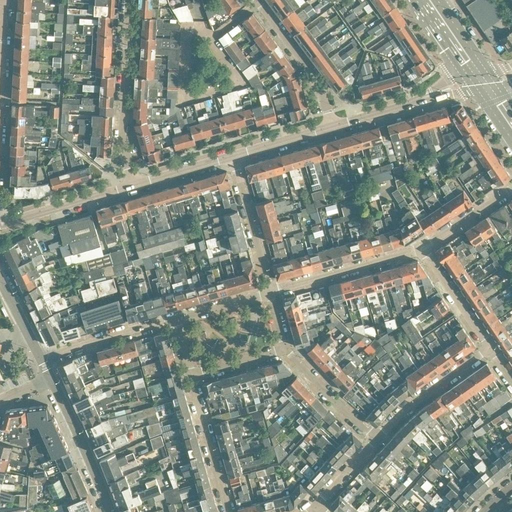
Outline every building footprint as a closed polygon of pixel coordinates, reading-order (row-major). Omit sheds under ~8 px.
[(42,1),(32,1),(18,0),(17,10),(38,12),(43,12),(44,2),(42,1)] [(185,0),(187,4),(189,9),(193,8),(191,2),(193,1),(192,0),(185,0)] [(209,0),(204,4),(208,9),(214,4),(211,0),(209,0)] [(208,9),(206,11),(208,19),(218,12),(221,16),(226,12),(228,15),(230,14),(240,6),(235,0),(219,0),(219,1),(214,4),(208,9)] [(272,0),(270,2),(276,10),(289,0),(272,0)] [(289,0),(276,10),(282,18),(299,5),(296,1),(295,0),(289,0)] [(368,0),(367,1),(368,4),(373,10),(386,0),(368,0)] [(383,14),(395,6),(389,0),(386,0),(373,10),(379,18),(383,14)] [(118,6),(104,5),(88,4),(88,8),(67,8),(67,13),(73,14),(99,15),(113,16),(118,16),(118,6)] [(172,9),(180,21),(186,21),(193,21),(187,4),(172,9)] [(282,18),(288,27),(312,8),(310,4),(298,13),(295,9),(282,18)] [(355,13),(362,8),(360,4),(359,4),(352,9),(353,11),(355,13)] [(387,19),(368,32),(370,36),(375,32),(375,33),(400,15),(395,6),(383,14),(387,19)] [(138,17),(143,17),(157,18),(156,18),(160,19),(160,8),(158,8),(138,7),(138,17)] [(294,35),(307,25),(303,20),(315,11),(312,8),(288,27),(294,35)] [(38,22),(38,12),(17,10),(17,21),(30,21),(38,22)] [(353,11),(345,17),(348,22),(356,16),(357,16),(355,13),(353,11)] [(73,23),(73,14),(67,13),(67,23),(75,24),(75,23),(73,23)] [(259,21),(253,13),(238,24),(242,29),(239,31),(242,35),(242,34),(259,21)] [(79,24),(83,24),(112,26),(113,16),(99,15),(99,18),(79,18),(79,24)] [(400,15),(375,33),(377,36),(391,26),(395,31),(406,23),(400,15)] [(503,16),(483,30),(493,44),(501,39),(508,49),(511,46),(511,30),(511,31),(507,25),(508,24),(503,16)] [(143,17),(142,27),(162,28),(180,29),(180,24),(178,23),(176,23),(162,22),(162,19),(160,19),(156,18),(157,18),(143,17)] [(310,29),(307,25),(294,35),(300,43),(325,24),(329,21),(326,18),(310,29)] [(16,34),(29,34),(37,35),(37,29),(30,28),(30,21),(17,21),(16,34)] [(250,41),(255,38),(266,29),(265,29),(259,21),(242,34),(245,38),(247,36),(250,41)] [(353,29),(356,34),(366,27),(363,22),(353,29)] [(66,33),(73,34),(75,34),(75,24),(67,23),(66,33)] [(391,41),(379,48),(381,51),(382,52),(386,49),(412,31),(406,23),(395,31),(398,36),(391,41)] [(112,36),(112,26),(83,24),(83,34),(93,34),(93,35),(112,36)] [(300,43),(306,51),(319,41),(316,37),(328,27),(325,24),(300,43)] [(180,29),(162,28),(142,27),(142,37),(156,38),(156,34),(170,35),(170,38),(180,39),(181,29),(180,29)] [(257,41),(254,44),(257,49),(272,38),(266,29),(255,38),(257,41)] [(228,31),(219,39),(225,47),(235,40),(228,31)] [(412,31),(386,49),(388,52),(402,42),(406,47),(417,39),(412,31)] [(29,48),(29,34),(16,34),(15,47),(29,48)] [(111,46),(112,36),(93,35),(92,44),(111,46)] [(319,41),(306,51),(312,59),(337,40),(335,36),(322,45),(319,41)] [(142,37),(141,47),(180,49),(180,39),(170,38),(156,38),(142,37)] [(254,51),(250,54),(253,57),(258,53),(261,57),(278,45),(272,38),(257,49),(254,51)] [(409,52),(396,62),(398,65),(423,48),(417,39),(406,47),(409,52)] [(235,40),(225,47),(228,51),(231,55),(241,48),(235,40)] [(337,40),(312,59),(318,67),(331,57),(328,53),(340,43),(337,40)] [(111,55),(111,46),(92,44),(92,54),(111,55)] [(283,53),(278,45),(261,57),(265,62),(260,65),(263,68),(266,66),(283,53)] [(15,59),(28,60),(29,48),(15,47),(15,59)] [(160,54),(168,54),(167,58),(179,59),(180,49),(141,47),(141,57),(155,58),(155,54),(160,54)] [(241,48),(231,55),(237,64),(247,56),(241,48)] [(423,48),(398,65),(400,68),(414,59),(417,64),(424,59),(429,56),(423,48)] [(331,57),(318,67),(324,75),(350,56),(347,52),(340,57),(336,53),(331,57)] [(275,65),(278,70),(289,61),(283,53),(266,66),(268,70),(271,68),(275,65)] [(110,65),(111,55),(92,54),(88,54),(88,59),(65,58),(65,63),(70,63),(81,64),(110,65)] [(247,56),(237,64),(242,71),(253,64),(247,56)] [(352,59),(350,56),(324,75),(330,83),(343,73),(340,69),(352,59)] [(141,57),(140,67),(162,68),(162,64),(160,64),(160,62),(161,61),(162,58),(155,58),(141,57)] [(168,68),(179,69),(179,59),(167,58),(167,68),(168,68)] [(15,59),(14,73),(27,73),(28,60),(15,59)] [(417,64),(401,75),(403,80),(408,76),(410,80),(412,78),(416,83),(422,79),(419,74),(430,67),(424,59),(417,64)] [(289,61),(278,70),(272,75),(277,82),(278,82),(280,80),(295,69),(289,61)] [(384,62),(393,91),(403,88),(399,74),(393,76),(389,61),(384,62)] [(373,97),(383,94),(379,80),(374,82),(368,62),(364,64),(373,97)] [(379,80),(383,94),(393,91),(384,62),(380,64),(385,79),(379,80)] [(110,65),(81,64),(81,70),(96,71),(96,75),(101,75),(110,76),(110,75),(110,65)] [(253,64),(242,71),(248,79),(257,72),(259,72),(253,64)] [(330,83),(336,91),(344,85),(347,87),(350,88),(352,84),(348,82),(349,81),(346,76),(358,67),(355,64),(343,73),(330,83)] [(359,86),(355,85),(354,90),(355,102),(373,97),(364,64),(363,64),(361,69),(365,84),(359,86)] [(140,77),(158,78),(159,78),(159,72),(165,72),(165,68),(162,68),(140,67),(140,77)] [(168,68),(168,78),(178,79),(179,69),(168,68)] [(287,85),(289,91),(302,87),(299,77),(296,78),(293,72),(296,69),(295,69),(280,80),(278,82),(281,86),(286,85),(287,85)] [(257,72),(248,79),(251,84),(261,81),(260,80),(257,72)] [(27,87),(27,73),(14,73),(13,86),(27,87)] [(64,73),(64,81),(73,81),(73,73),(69,73),(64,73)] [(115,75),(110,75),(110,76),(101,75),(96,75),(95,81),(95,85),(114,86),(115,75)] [(135,76),(135,86),(154,87),(154,88),(157,88),(162,88),(162,84),(162,81),(157,81),(158,78),(140,77),(135,76)] [(168,78),(167,88),(177,89),(178,79),(168,78)] [(261,81),(251,84),(252,86),(256,87),(257,87),(262,88),(266,89),(262,82),(261,82),(261,81)] [(114,96),(114,86),(95,85),(83,84),(83,91),(100,92),(100,95),(114,96)] [(13,86),(13,100),(26,100),(26,93),(32,93),(32,87),(27,87),(13,86)] [(154,88),(154,87),(135,86),(134,96),(156,97),(157,88),(154,88)] [(270,108),(268,100),(265,89),(267,90),(266,89),(262,88),(257,87),(261,102),(261,105),(263,110),(267,123),(277,120),(273,107),(270,108)] [(305,96),(302,87),(289,91),(290,96),(286,98),(285,96),(274,100),(275,105),(305,96)] [(167,98),(171,98),(177,99),(177,89),(167,88),(167,98)] [(240,99),(239,95),(238,90),(227,94),(237,127),(247,124),(242,105),(236,106),(235,100),(240,99)] [(225,107),(221,108),(223,116),(221,117),(225,130),(237,127),(227,94),(223,95),(224,101),(223,101),(225,107)] [(113,106),(114,96),(100,95),(100,98),(82,97),(81,99),(81,104),(113,106)] [(156,102),(156,97),(134,96),(133,107),(151,108),(152,101),(156,102)] [(305,96),(275,105),(276,108),(292,104),(294,110),(303,107),(308,106),(305,96)] [(244,104),(242,105),(247,124),(256,121),(252,108),(250,100),(244,102),(244,104)] [(454,110),(450,113),(454,119),(450,122),(452,126),(456,122),(468,114),(460,103),(451,105),(454,110)] [(35,110),(35,105),(12,104),(12,113),(35,115),(51,115),(58,116),(58,106),(49,106),(49,110),(35,110)] [(113,106),(81,104),(79,104),(79,109),(99,110),(99,115),(113,115),(113,106)] [(267,123),(263,110),(261,105),(252,108),(256,121),(257,126),(267,123)] [(133,107),(133,117),(137,117),(136,116),(147,117),(148,118),(162,118),(167,119),(167,118),(175,113),(180,108),(175,106),(174,109),(170,109),(168,109),(168,115),(151,114),(151,108),(133,107)] [(294,110),(278,114),(281,124),(287,122),(285,117),(290,115),(292,121),(306,117),(303,107),(294,110)] [(444,124),(450,122),(446,107),(435,110),(439,123),(439,124),(440,128),(445,127),(444,124)] [(424,113),(430,131),(435,151),(440,148),(438,144),(433,125),(439,124),(439,123),(435,110),(424,113)] [(221,117),(219,117),(217,111),(211,113),(211,111),(207,112),(213,134),(225,130),(221,117)] [(198,117),(200,123),(204,136),(213,134),(207,112),(203,113),(204,115),(198,117)] [(12,113),(11,123),(32,124),(34,125),(35,115),(12,113)] [(167,118),(167,119),(168,122),(177,119),(175,113),(167,118)] [(413,117),(417,130),(421,129),(423,137),(425,137),(426,139),(428,147),(430,153),(435,151),(430,131),(424,113),(413,117)] [(77,124),(80,124),(112,126),(113,115),(99,115),(92,114),(92,119),(77,119),(77,124)] [(476,126),(468,114),(456,122),(463,133),(464,134),(476,126)] [(162,123),(162,118),(148,118),(147,117),(136,116),(137,117),(137,124),(134,125),(137,135),(150,131),(155,130),(153,123),(162,123)] [(194,139),(204,136),(200,123),(197,124),(196,119),(193,120),(192,116),(188,118),(194,139)] [(178,120),(179,126),(186,147),(196,144),(194,139),(188,118),(188,117),(183,118),(178,120)] [(418,132),(417,130),(413,117),(404,119),(413,149),(413,152),(419,150),(414,134),(418,132)] [(404,119),(396,122),(400,138),(403,137),(410,158),(415,157),(413,152),(413,149),(404,119)] [(396,122),(387,124),(392,140),(397,156),(405,154),(400,138),(396,122)] [(11,123),(11,134),(40,135),(40,130),(32,130),(32,124),(11,123)] [(80,124),(79,134),(91,134),(112,136),(112,126),(80,124)] [(385,125),(369,130),(376,157),(382,155),(379,143),(383,141),(384,144),(391,142),(385,125)] [(151,135),(150,131),(137,135),(140,145),(165,137),(169,136),(166,126),(162,128),(163,131),(151,135)] [(175,135),(172,136),(176,150),(186,147),(179,126),(173,127),(175,135)] [(476,126),(464,134),(452,142),(447,146),(450,151),(460,144),(462,147),(469,143),(470,144),(483,136),(476,126)] [(360,132),(364,147),(368,146),(372,158),(376,157),(369,130),(360,132)] [(68,133),(61,132),(61,134),(72,143),(72,142),(73,133),(68,133)] [(360,132),(348,136),(357,167),(361,178),(364,177),(361,166),(363,166),(360,156),(364,155),(362,148),(364,147),(360,132)] [(445,145),(451,141),(449,133),(442,135),(445,145)] [(11,134),(10,143),(24,144),(24,140),(39,141),(40,135),(11,134)] [(84,140),(84,144),(111,146),(112,136),(91,134),(91,140),(84,140)] [(55,147),(57,137),(51,137),(50,136),(48,147),(55,147)] [(352,169),(357,167),(348,136),(337,139),(341,153),(347,152),(352,169)] [(464,159),(470,155),(488,143),(483,136),(470,144),(463,149),(466,152),(461,155),(464,159)] [(165,137),(140,145),(142,154),(163,148),(161,143),(166,141),(165,137)] [(337,155),(341,153),(337,139),(327,142),(336,171),(341,170),(337,155)] [(327,142),(319,144),(323,159),(326,158),(332,176),(337,174),(336,171),(327,142)] [(10,143),(10,154),(36,155),(36,151),(29,151),(24,150),(24,144),(10,143)] [(471,167),(493,152),(488,143),(470,155),(472,159),(468,162),(471,167)] [(110,165),(111,146),(84,144),(84,149),(86,151),(97,151),(97,156),(94,159),(105,168),(110,165)] [(319,144),(310,147),(322,187),(322,189),(331,187),(328,175),(323,176),(319,160),(323,159),(319,144)] [(163,148),(142,154),(144,159),(149,157),(150,162),(163,159),(162,153),(169,151),(169,152),(169,151),(171,156),(175,155),(172,145),(163,148)] [(69,149),(67,151),(73,171),(69,172),(73,185),(82,182),(73,150),(72,147),(71,146),(69,149)] [(83,155),(72,147),(73,150),(82,182),(101,177),(103,171),(92,162),(89,166),(84,167),(81,156),(83,155)] [(312,190),(322,187),(310,147),(300,149),(305,164),(310,163),(316,183),(311,185),(312,190)] [(300,166),(305,164),(300,149),(291,152),(299,179),(303,178),(300,166)] [(281,155),(285,170),(290,169),(296,189),(301,187),(300,183),(299,179),(291,152),(281,155)] [(486,168),(499,160),(493,152),(471,167),(461,173),(459,175),(462,180),(473,172),(484,165),(486,168)] [(10,154),(9,164),(11,164),(23,164),(23,158),(29,159),(36,159),(36,155),(10,154)] [(51,163),(56,162),(54,156),(54,154),(47,163),(48,164),(51,163)] [(54,156),(56,162),(63,188),(73,185),(69,172),(65,173),(60,155),(54,156)] [(272,158),(280,185),(282,191),(287,190),(285,184),(286,184),(282,172),(286,171),(285,170),(281,155),(272,158)] [(435,166),(439,163),(434,155),(430,158),(435,166)] [(283,194),(282,191),(280,185),(272,158),(263,160),(268,176),(271,175),(275,187),(276,187),(278,196),(283,194)] [(437,169),(435,166),(430,158),(426,160),(430,174),(437,169)] [(255,163),(263,191),(268,189),(264,177),(268,176),(263,160),(255,163)] [(481,184),(504,168),(499,160),(486,168),(489,172),(478,180),(481,184)] [(53,170),(48,171),(54,191),(63,188),(56,162),(51,163),(53,170)] [(254,180),(257,192),(263,191),(255,163),(246,165),(250,181),(254,180)] [(379,167),(379,168),(381,173),(390,170),(392,169),(391,168),(390,163),(379,167)] [(439,163),(435,166),(437,169),(441,175),(445,172),(439,163)] [(11,164),(11,174),(30,175),(35,175),(35,171),(30,171),(25,170),(25,164),(23,164),(11,164)] [(36,184),(29,184),(24,184),(24,185),(15,184),(15,185),(15,195),(29,195),(38,195),(52,191),(44,165),(37,165),(36,184)] [(403,177),(402,172),(400,165),(391,168),(392,169),(395,180),(403,177)] [(451,168),(457,176),(459,175),(461,173),(456,165),(451,168)] [(495,181),(498,185),(510,177),(504,168),(481,184),(484,189),(495,181)] [(371,175),(366,177),(369,185),(376,183),(392,178),(390,170),(381,173),(371,175)] [(227,171),(216,174),(223,198),(226,207),(227,210),(227,212),(237,210),(235,202),(231,204),(229,196),(233,195),(231,186),(227,171)] [(30,180),(30,175),(11,174),(10,184),(15,185),(15,184),(24,185),(24,184),(29,184),(36,184),(36,180),(32,180),(30,180)] [(216,174),(207,177),(215,200),(223,198),(216,174)] [(207,177),(197,180),(201,192),(203,192),(206,201),(210,200),(210,202),(215,200),(207,177)] [(406,181),(403,177),(395,180),(397,188),(406,181)] [(450,178),(445,181),(446,183),(464,208),(472,203),(463,190),(460,193),(456,188),(450,178)] [(197,180),(189,182),(196,206),(201,204),(197,193),(201,192),(197,180)] [(470,192),(474,188),(469,180),(464,183),(470,192)] [(189,182),(181,185),(186,201),(189,200),(194,214),(198,212),(196,206),(189,182)] [(443,196),(447,201),(455,214),(464,208),(447,184),(446,183),(441,187),(446,194),(443,196)] [(181,185),(172,187),(180,211),(184,209),(182,203),(186,202),(181,185)] [(426,192),(429,197),(445,221),(453,215),(455,214),(447,201),(446,202),(445,203),(442,205),(434,193),(429,186),(424,189),(426,192)] [(175,212),(180,211),(172,187),(163,190),(167,203),(172,201),(175,212)] [(354,188),(343,192),(344,197),(355,194),(354,188)] [(411,209),(408,203),(397,188),(391,192),(402,208),(405,213),(401,216),(404,220),(415,237),(425,230),(411,209)] [(480,197),(474,188),(470,192),(475,200),(480,197)] [(306,205),(307,207),(309,213),(318,210),(317,207),(327,204),(322,189),(311,193),(314,202),(306,205)] [(378,189),(371,191),(368,192),(370,200),(380,197),(378,189)] [(163,190),(154,193),(162,220),(164,225),(165,229),(170,228),(173,227),(172,222),(168,223),(164,210),(168,209),(166,203),(167,203),(163,190)] [(432,211),(427,214),(436,227),(445,221),(429,197),(426,192),(421,195),(425,200),(432,211)] [(158,221),(162,220),(154,193),(145,195),(149,208),(152,216),(156,215),(158,221)] [(146,209),(149,208),(145,195),(137,197),(147,228),(151,226),(149,220),(146,209)] [(137,197),(123,202),(127,215),(136,212),(139,223),(141,230),(143,238),(149,236),(147,228),(137,197)] [(272,200),(257,204),(259,213),(288,205),(286,200),(286,199),(273,203),(272,200)] [(511,199),(490,215),(503,235),(509,231),(511,228),(511,199)] [(427,233),(436,227),(427,214),(423,208),(420,210),(416,205),(413,200),(408,203),(411,209),(425,230),(427,233)] [(128,217),(127,215),(123,202),(111,205),(116,222),(119,233),(122,242),(128,241),(125,232),(129,231),(125,217),(128,217)] [(291,204),(288,205),(259,213),(262,223),(277,219),(276,214),(293,209),(291,204)] [(336,204),(328,206),(330,215),(338,212),(336,204)] [(111,205),(97,209),(98,213),(100,221),(107,243),(117,240),(117,238),(118,238),(114,227),(108,229),(107,224),(116,222),(111,205)] [(344,215),(351,213),(349,206),(342,208),(344,215)] [(212,222),(214,226),(240,218),(237,210),(227,212),(213,217),(214,221),(212,221),(212,222)] [(69,242),(97,234),(92,215),(58,225),(63,244),(69,242)] [(394,246),(405,243),(400,227),(400,228),(394,229),(391,216),(386,218),(390,231),(394,246)] [(486,217),(476,224),(481,230),(479,231),(484,238),(485,237),(491,233),(495,239),(493,240),(495,242),(501,238),(486,217)] [(242,228),(240,218),(214,226),(216,233),(219,232),(219,234),(229,231),(229,232),(243,228),(242,228)] [(262,223),(264,232),(292,224),(290,220),(278,223),(277,219),(262,223)] [(394,246),(390,231),(385,232),(382,219),(376,221),(384,249),(394,246)] [(404,220),(399,223),(400,227),(405,243),(405,244),(415,237),(404,220)] [(384,249),(376,221),(371,222),(374,235),(371,236),(375,252),(384,249)] [(296,223),(292,224),(264,232),(267,241),(282,237),(281,233),(302,228),(300,222),(296,223)] [(475,225),(465,231),(474,245),(477,249),(479,252),(485,249),(486,248),(484,246),(482,247),(479,242),(484,238),(479,231),(481,230),(476,224),(475,225)] [(375,252),(371,236),(369,236),(368,237),(366,230),(362,232),(360,225),(355,227),(363,255),(372,253),(374,252),(375,252)] [(143,247),(138,248),(140,257),(142,257),(151,254),(162,251),(173,247),(184,244),(186,244),(181,227),(157,234),(149,236),(143,238),(146,246),(143,247)] [(334,246),(331,247),(335,263),(344,261),(336,232),(335,227),(329,229),(331,233),(334,246)] [(363,255),(355,227),(350,228),(354,241),(349,242),(354,258),(363,255)] [(209,248),(212,247),(219,245),(245,238),(243,228),(229,232),(231,237),(212,242),(210,238),(206,240),(209,248)] [(354,258),(349,242),(345,243),(341,230),(336,232),(344,261),(354,258)] [(324,266),(316,238),(316,237),(315,233),(309,235),(310,239),(312,246),(307,247),(309,254),(313,269),(324,266)] [(97,234),(69,242),(72,253),(100,244),(97,234)] [(10,267),(26,260),(40,253),(42,252),(36,239),(31,241),(28,236),(24,239),(2,249),(10,267)] [(296,274),(304,272),(296,244),(294,236),(290,237),(292,246),(291,246),(294,259),(291,259),(296,274)] [(324,249),(321,236),(316,237),(316,238),(324,266),(335,263),(331,247),(329,248),(328,248),(324,249)] [(248,247),(245,238),(219,245),(220,249),(226,248),(227,253),(248,247)] [(203,239),(194,241),(196,248),(196,251),(206,248),(203,239)] [(443,262),(455,254),(461,250),(467,246),(463,240),(461,241),(462,243),(456,247),(455,245),(452,247),(449,242),(435,251),(443,262)] [(186,244),(184,244),(186,251),(196,248),(194,241),(186,244)] [(296,274),(291,259),(288,260),(283,241),(279,242),(281,247),(278,248),(286,277),(296,274)] [(281,247),(279,242),(272,244),(274,250),(274,251),(275,256),(271,257),(278,279),(286,277),(278,248),(281,247)] [(313,269),(309,254),(305,256),(301,243),(296,244),(304,272),(313,269)] [(72,253),(64,256),(67,265),(86,259),(103,254),(100,244),(72,253)] [(184,244),(173,247),(175,254),(186,251),(184,244)] [(474,245),(469,249),(472,253),(477,249),(474,245)] [(173,247),(162,251),(164,257),(175,254),(173,247)] [(112,265),(122,262),(128,261),(125,251),(124,251),(124,249),(109,253),(108,253),(111,263),(112,265)] [(239,254),(241,261),(242,260),(249,287),(258,285),(248,249),(239,251),(240,254),(239,254)] [(461,250),(455,254),(443,262),(448,270),(466,257),(461,250)] [(493,261),(495,259),(497,258),(495,254),(493,251),(489,254),(493,261)] [(40,253),(26,260),(10,267),(15,276),(34,267),(44,262),(40,253)] [(111,263),(108,253),(103,255),(103,254),(86,259),(89,270),(111,263)] [(153,260),(151,254),(142,257),(143,263),(153,260)] [(239,274),(235,275),(239,290),(249,287),(242,260),(241,261),(239,254),(234,256),(236,262),(239,274)] [(448,270),(453,277),(465,269),(462,266),(474,258),(471,254),(466,257),(448,270)] [(134,266),(143,263),(142,257),(140,257),(132,259),(134,265),(134,266)] [(132,259),(128,261),(122,262),(124,268),(134,265),(132,259)] [(501,267),(495,259),(493,261),(491,262),(497,270),(501,267)] [(424,288),(427,299),(438,291),(417,260),(411,262),(416,279),(418,285),(422,283),(424,288)] [(122,262),(112,265),(114,274),(115,276),(126,273),(124,268),(122,262)] [(419,292),(418,285),(416,279),(411,262),(400,265),(405,282),(406,281),(411,280),(415,293),(419,292)] [(34,267),(15,276),(19,284),(37,275),(42,273),(46,271),(42,263),(34,267)] [(93,280),(114,274),(112,265),(111,263),(89,270),(84,271),(87,282),(89,282),(93,280)] [(228,293),(239,290),(235,275),(232,263),(225,265),(229,277),(224,279),(228,293)] [(183,265),(178,267),(180,272),(189,304),(200,301),(196,287),(190,289),(183,265)] [(404,296),(401,283),(405,282),(400,265),(391,268),(399,297),(400,302),(405,300),(404,296)] [(467,273),(465,269),(453,277),(458,285),(482,269),(479,265),(467,273)] [(218,267),(212,269),(219,296),(228,293),(224,279),(221,280),(218,267)] [(403,311),(402,309),(400,302),(399,297),(391,268),(381,271),(386,287),(390,286),(394,299),(398,312),(403,311)] [(206,282),(207,284),(211,298),(219,296),(212,269),(206,270),(207,272),(202,273),(204,279),(206,282)] [(458,285),(464,294),(476,286),(475,285),(473,281),(485,273),(482,269),(458,285)] [(502,269),(498,272),(503,280),(507,277),(502,269)] [(37,275),(19,284),(23,293),(38,285),(41,284),(46,282),(51,281),(49,270),(46,271),(42,273),(37,275)] [(163,271),(157,273),(158,277),(167,310),(179,307),(174,292),(173,292),(171,288),(169,282),(166,282),(163,271)] [(381,271),(372,273),(380,303),(380,304),(386,303),(382,288),(386,287),(381,271)] [(176,283),(172,284),(175,292),(174,292),(179,307),(189,304),(180,272),(173,274),(176,283)] [(193,274),(196,287),(200,301),(211,298),(207,284),(201,285),(198,273),(193,274)] [(383,314),(380,303),(372,273),(360,277),(365,293),(366,293),(370,292),(377,315),(383,314)] [(106,280),(94,283),(98,297),(117,291),(113,277),(106,280)] [(158,277),(152,279),(157,297),(153,298),(158,313),(167,310),(158,277)] [(360,277),(351,279),(359,309),(361,317),(362,319),(367,317),(363,301),(367,300),(365,293),(360,277)] [(359,309),(351,279),(341,282),(346,299),(350,298),(354,310),(359,309)] [(90,286),(81,289),(83,296),(85,302),(98,298),(98,297),(94,283),(93,280),(89,282),(90,286)] [(38,285),(23,293),(27,302),(43,294),(49,292),(50,291),(49,286),(52,285),(51,281),(46,282),(41,284),(38,285)] [(148,316),(158,313),(153,298),(150,299),(146,284),(145,281),(139,282),(148,316)] [(138,302),(134,303),(138,319),(148,316),(139,282),(133,284),(134,288),(138,302)] [(348,305),(346,299),(341,282),(329,286),(335,309),(341,308),(340,307),(348,305)] [(464,294),(470,302),(493,286),(491,282),(484,287),(481,283),(476,287),(476,286),(464,294)] [(119,286),(120,292),(129,321),(138,319),(134,303),(130,304),(126,290),(125,284),(119,286)] [(470,302),(475,310),(487,301),(485,298),(496,290),(493,286),(470,302)] [(325,287),(318,289),(321,297),(327,296),(325,287)] [(285,298),(283,299),(286,308),(312,301),(309,291),(285,298)] [(438,291),(427,299),(431,305),(442,297),(438,291)] [(43,294),(27,302),(31,311),(47,303),(48,304),(62,297),(60,292),(51,296),(49,292),(43,294)] [(487,301),(475,310),(480,318),(504,301),(501,297),(497,300),(495,296),(487,301)] [(47,303),(31,311),(35,320),(51,313),(68,307),(63,297),(62,297),(48,304),(47,303)] [(436,317),(449,308),(442,297),(431,305),(424,309),(416,314),(420,320),(433,312),(436,317)] [(87,331),(87,333),(117,324),(117,322),(123,320),(124,321),(126,321),(118,298),(92,306),(83,309),(77,311),(69,314),(68,309),(54,314),(37,322),(47,344),(47,345),(48,345),(64,337),(65,339),(81,335),(80,333),(87,331)] [(312,301),(286,308),(288,316),(302,313),(307,311),(306,307),(322,303),(320,298),(312,301)] [(480,318),(486,326),(498,318),(497,317),(495,314),(507,306),(504,301),(480,318)] [(261,304),(249,308),(251,312),(262,309),(261,304)] [(416,315),(416,314),(424,309),(423,305),(414,308),(416,315)] [(402,309),(403,311),(405,320),(412,316),(413,312),(412,307),(402,309)] [(302,313),(288,316),(291,325),(317,318),(326,316),(324,311),(309,315),(307,311),(302,313)] [(329,315),(331,323),(339,321),(333,314),(332,314),(329,315)] [(499,319),(498,318),(486,326),(492,335),(511,321),(511,314),(501,322),(499,319)] [(317,318),(291,325),(293,334),(312,329),(311,325),(318,323),(317,318)] [(388,333),(391,331),(397,327),(396,325),(394,318),(384,321),(387,330),(388,333)] [(413,342),(422,337),(410,319),(401,325),(413,342)] [(331,323),(326,325),(330,330),(335,325),(340,322),(339,321),(331,323)] [(352,321),(345,323),(350,328),(355,330),(354,327),(352,321)] [(511,321),(492,335),(497,342),(511,332),(511,321)] [(342,332),(343,331),(346,328),(340,322),(335,325),(342,332)] [(442,326),(462,356),(469,351),(460,338),(457,340),(446,323),(442,326)] [(453,328),(460,338),(469,351),(475,346),(467,333),(466,333),(459,323),(453,328)] [(364,324),(354,327),(355,330),(365,334),(366,332),(364,324)] [(455,360),(462,356),(442,326),(437,329),(449,345),(446,347),(455,360)] [(302,345),(307,351),(315,343),(314,342),(312,336),(317,335),(316,328),(312,329),(293,334),(297,347),(302,345)] [(349,338),(351,336),(352,335),(346,328),(343,331),(349,338)] [(142,343),(140,339),(135,340),(137,350),(170,341),(167,331),(154,335),(155,340),(142,343)] [(449,365),(455,360),(446,347),(444,349),(432,332),(428,335),(449,365)] [(511,332),(497,342),(502,350),(511,343),(511,332)] [(357,343),(360,340),(364,337),(354,333),(352,335),(351,336),(357,343)] [(392,333),(388,335),(392,340),(394,343),(398,340),(392,333)] [(387,334),(378,340),(382,344),(383,346),(392,340),(388,335),(387,334)] [(428,335),(424,338),(429,344),(428,344),(435,355),(433,357),(442,370),(449,365),(428,335)] [(315,343),(307,351),(314,359),(334,340),(331,336),(326,340),(323,337),(315,343)] [(369,339),(364,337),(360,340),(367,347),(370,344),(372,342),(371,341),(369,339)] [(372,342),(370,344),(375,350),(380,346),(382,344),(378,340),(374,338),(371,341),(372,342)] [(135,340),(121,344),(124,357),(136,354),(138,353),(137,350),(135,340)] [(337,343),(334,340),(314,359),(320,365),(334,351),(336,349),(333,346),(337,343)] [(170,341),(137,350),(138,353),(140,360),(148,358),(146,353),(158,349),(159,355),(173,351),(170,341)] [(418,342),(415,344),(419,351),(435,374),(442,370),(433,357),(430,359),(423,348),(418,342)] [(511,343),(502,350),(508,359),(511,356),(511,343)] [(109,348),(112,361),(124,357),(121,344),(109,348)] [(337,354),(334,351),(320,365),(326,371),(346,352),(351,348),(347,345),(337,354)] [(386,353),(380,346),(375,350),(373,352),(379,358),(386,353)] [(99,356),(101,364),(112,361),(109,348),(98,351),(99,356)] [(346,352),(326,371),(332,378),(342,368),(356,356),(350,349),(346,352)] [(90,353),(92,359),(99,356),(98,351),(90,353)] [(143,371),(152,368),(175,361),(173,351),(159,355),(161,360),(151,363),(142,366),(141,366),(143,371)] [(428,379),(435,374),(419,351),(415,354),(422,364),(419,366),(428,379)] [(388,353),(388,352),(380,358),(381,360),(383,362),(391,356),(388,353)] [(332,378),(338,384),(358,365),(363,360),(358,354),(356,356),(342,368),(332,378)] [(85,362),(82,355),(81,356),(73,359),(57,366),(61,374),(85,362)] [(422,384),(406,360),(402,355),(398,358),(405,367),(401,370),(407,378),(415,389),(422,384)] [(95,367),(102,365),(101,364),(99,356),(92,359),(95,367)] [(410,357),(406,360),(422,384),(428,379),(419,366),(417,368),(410,357)] [(381,360),(375,365),(378,369),(384,364),(383,362),(381,360)] [(165,375),(178,372),(175,361),(152,368),(143,371),(144,376),(154,373),(164,370),(165,375)] [(282,361),(272,364),(276,377),(282,376),(289,374),(292,371),(282,361)] [(88,370),(85,362),(61,374),(64,382),(80,374),(80,373),(88,370)] [(487,363),(479,368),(497,394),(503,404),(511,398),(505,389),(501,391),(492,379),(496,376),(487,363)] [(276,377),(272,364),(264,366),(269,386),(278,384),(277,383),(284,381),(282,376),(276,377)] [(103,370),(102,365),(95,367),(94,367),(88,370),(80,373),(80,374),(64,382),(69,392),(85,384),(83,379),(103,370)] [(361,369),(358,365),(338,384),(345,391),(359,376),(356,374),(361,369)] [(264,366),(254,369),(258,382),(260,388),(264,387),(266,394),(271,393),(269,386),(264,366)] [(393,367),(389,370),(393,375),(408,394),(415,389),(407,378),(404,381),(397,372),(393,367)] [(371,368),(365,374),(368,378),(374,372),(371,368)] [(471,374),(481,387),(484,385),(493,397),(490,400),(496,409),(503,404),(497,394),(479,368),(471,374)] [(254,369),(246,371),(254,398),(256,404),(260,403),(254,383),(258,382),(254,369)] [(246,371),(237,374),(243,393),(247,392),(249,399),(254,398),(246,371)] [(151,390),(158,388),(181,382),(178,372),(165,375),(167,380),(157,383),(147,386),(148,391),(151,390)] [(237,374),(229,376),(236,403),(241,401),(239,394),(243,393),(237,374)] [(489,414),(496,409),(490,400),(486,402),(478,390),(481,387),(471,374),(464,379),(485,408),(489,414)] [(368,379),(363,375),(358,380),(363,384),(368,379)] [(392,382),(388,385),(392,390),(401,400),(408,394),(393,375),(389,378),(392,382)] [(229,376),(220,379),(225,398),(230,397),(232,404),(236,403),(229,376)] [(283,402),(288,397),(303,383),(297,376),(282,390),(285,394),(280,398),(283,402)] [(69,392),(73,401),(89,393),(88,390),(95,386),(95,385),(104,381),(103,379),(102,377),(85,385),(85,384),(69,392)] [(135,389),(136,389),(145,386),(143,377),(136,379),(133,380),(135,389)] [(225,398),(220,379),(211,381),(219,408),(223,406),(221,399),(225,398)] [(464,379),(456,384),(466,398),(470,396),(481,411),(485,408),(464,379)] [(377,380),(373,384),(377,388),(394,406),(401,400),(392,390),(388,385),(387,384),(384,387),(377,380)] [(211,381),(203,384),(206,397),(208,403),(212,402),(215,409),(219,408),(211,381)] [(170,391),(171,396),(184,392),(181,382),(158,388),(151,390),(152,396),(160,393),(170,391)] [(356,382),(350,389),(354,393),(360,385),(356,382)] [(281,417),(284,414),(309,390),(303,383),(288,397),(291,400),(286,405),(278,413),(281,417)] [(456,384),(449,390),(467,415),(471,412),(463,400),(466,398),(456,384)] [(147,396),(145,386),(136,389),(138,398),(147,396)] [(100,388),(89,393),(73,401),(77,410),(108,396),(113,395),(110,389),(105,391),(102,392),(100,388)] [(377,388),(373,392),(381,400),(378,403),(388,413),(394,406),(377,388)] [(350,389),(343,396),(347,401),(354,393),(350,389)] [(357,389),(354,393),(360,399),(382,419),(388,413),(378,403),(373,398),(370,401),(366,397),(357,389)] [(301,410),(315,396),(309,390),(284,414),(288,417),(298,408),(301,410)] [(449,390),(441,395),(451,409),(453,412),(455,415),(459,413),(462,418),(467,415),(449,390)] [(185,394),(184,392),(171,396),(172,397),(173,401),(163,404),(155,406),(155,407),(156,411),(187,402),(185,394)] [(77,410),(81,418),(97,411),(107,407),(106,403),(114,400),(120,398),(119,393),(113,395),(108,396),(77,410)] [(453,412),(451,409),(441,395),(433,401),(448,421),(453,428),(457,425),(449,415),(453,412)] [(300,423),(302,421),(321,403),(315,396),(301,410),(300,411),(303,415),(299,418),(297,420),(300,423)] [(264,400),(264,402),(266,407),(266,406),(273,399),(273,398),(264,400)] [(369,414),(366,417),(375,426),(382,419),(360,399),(356,402),(369,414)] [(453,428),(448,421),(433,401),(426,406),(434,417),(437,415),(449,431),(453,428)] [(176,411),(177,416),(190,413),(187,402),(156,411),(157,413),(157,416),(165,414),(176,411)] [(300,423),(295,427),(304,436),(318,420),(328,410),(321,403),(302,421),(300,423)] [(54,457),(69,450),(63,436),(54,416),(53,416),(48,405),(28,407),(29,424),(38,423),(53,456),(54,456),(54,457)] [(426,406),(419,412),(439,436),(442,433),(435,425),(438,422),(434,417),(426,406)] [(29,424),(28,407),(8,410),(6,412),(0,432),(0,439),(10,438),(27,437),(30,436),(29,424)] [(86,428),(90,437),(106,429),(124,424),(148,416),(157,413),(156,411),(155,407),(130,413),(101,420),(86,428)] [(99,415),(97,411),(81,418),(86,428),(101,420),(130,413),(129,409),(114,412),(99,415)] [(507,410),(499,415),(502,419),(503,420),(506,418),(510,415),(507,410)] [(257,420),(263,418),(261,411),(255,412),(257,420)] [(327,422),(334,415),(329,411),(323,418),(327,422)] [(439,436),(419,412),(411,417),(421,428),(423,425),(436,441),(440,438),(439,436)] [(148,416),(150,424),(159,421),(157,416),(157,413),(148,416)] [(162,432),(170,430),(193,423),(190,413),(177,416),(179,422),(161,427),(162,432)] [(221,413),(212,416),(213,422),(222,420),(221,415),(221,413)] [(499,415),(491,420),(494,424),(502,419),(499,415)] [(411,417),(405,424),(423,441),(427,438),(418,430),(421,428),(411,417)] [(483,422),(482,420),(480,417),(473,424),(475,427),(483,422)] [(227,420),(214,424),(217,433),(243,426),(242,421),(229,424),(227,420)] [(162,432),(161,427),(159,421),(150,424),(146,425),(148,431),(150,437),(162,432)] [(334,421),(331,424),(337,431),(356,448),(362,441),(343,424),(340,427),(334,421)] [(183,437),(196,433),(193,423),(170,430),(162,432),(164,437),(171,435),(182,432),(183,437)] [(94,446),(110,439),(116,436),(126,432),(127,432),(124,424),(106,429),(90,437),(94,446)] [(269,427),(272,438),(279,431),(272,424),(269,427)] [(405,424),(399,430),(409,440),(411,437),(427,452),(430,449),(423,441),(405,424)] [(330,425),(327,429),(334,434),(342,442),(339,445),(349,454),(356,448),(337,431),(330,425)] [(243,426),(217,433),(219,441),(241,435),(240,431),(245,430),(243,426)] [(483,426),(474,432),(475,434),(478,437),(487,432),(483,426)] [(468,433),(465,429),(464,428),(459,432),(463,437),(464,436),(468,433)] [(272,438),(274,445),(275,447),(278,444),(279,443),(276,439),(282,432),(280,430),(279,431),(272,438)] [(399,430),(393,437),(415,458),(418,454),(406,443),(409,440),(399,430)] [(468,433),(464,436),(467,441),(475,434),(474,432),(473,432),(472,430),(468,433)] [(314,434),(311,431),(305,438),(308,441),(314,434)] [(110,439),(94,446),(98,455),(128,441),(124,433),(116,436),(118,439),(111,442),(110,439)] [(170,441),(165,442),(168,452),(199,444),(196,433),(183,437),(185,442),(172,446),(170,441)] [(160,447),(164,445),(161,435),(150,439),(154,450),(160,447)] [(241,435),(219,441),(221,450),(248,442),(247,438),(242,440),(241,435)] [(265,447),(267,447),(271,446),(268,436),(263,438),(265,447)] [(349,454),(339,445),(336,448),(328,441),(322,436),(319,439),(325,444),(343,461),(349,454)] [(467,441),(464,436),(463,437),(456,443),(461,448),(468,443),(467,441)] [(27,437),(10,438),(10,443),(16,443),(17,445),(21,444),(21,446),(28,445),(27,437)] [(415,458),(393,437),(386,444),(396,453),(400,456),(403,453),(414,462),(416,459),(415,458)] [(343,461),(325,444),(319,439),(316,443),(321,448),(330,456),(327,458),(337,468),(343,461)] [(511,466),(511,450),(510,448),(505,441),(501,444),(499,441),(494,444),(511,466)] [(0,442),(0,455),(16,460),(18,454),(12,452),(14,446),(0,442)] [(249,447),(248,442),(221,450),(224,459),(237,455),(244,453),(243,449),(249,447)] [(32,456),(30,456),(31,461),(37,464),(42,462),(39,457),(44,455),(39,444),(33,446),(34,448),(30,450),(32,456)] [(202,454),(199,444),(168,452),(169,455),(171,461),(172,463),(175,462),(173,456),(187,452),(189,458),(202,454)] [(275,447),(277,453),(279,462),(288,453),(278,444),(275,447)] [(386,444),(380,450),(399,467),(402,464),(394,456),(396,453),(386,444)] [(498,457),(495,460),(505,472),(511,466),(494,444),(490,448),(498,457)] [(277,453),(275,447),(274,445),(271,446),(267,447),(269,456),(277,453)] [(303,449),(299,445),(293,451),(297,455),(303,449)] [(438,446),(432,451),(437,456),(442,451),(438,446)] [(42,462),(37,464),(38,467),(38,469),(45,468),(48,475),(62,469),(75,463),(69,450),(54,457),(46,460),(42,462)] [(312,450),(308,454),(309,455),(313,458),(331,474),(337,468),(327,458),(324,461),(312,450)] [(380,450),(374,457),(388,469),(391,466),(395,470),(398,472),(401,469),(399,467),(380,450)] [(297,455),(293,451),(286,459),(290,462),(291,462),(297,455)] [(447,452),(446,451),(437,458),(442,463),(450,456),(447,452)] [(498,478),(480,457),(475,451),(472,453),(477,459),(473,463),(472,463),(480,472),(480,473),(490,485),(498,478)] [(115,454),(100,459),(104,471),(136,458),(133,452),(117,458),(115,454)] [(484,453),(480,457),(498,478),(505,472),(495,460),(492,462),(484,453)] [(174,472),(182,470),(205,464),(202,454),(189,458),(190,463),(180,466),(181,468),(174,470),(174,472)] [(0,468),(7,470),(8,465),(9,464),(17,467),(18,465),(20,466),(26,466),(27,463),(21,461),(16,460),(0,455),(0,468)] [(164,464),(171,461),(169,455),(167,456),(163,458),(159,460),(162,470),(166,468),(164,464)] [(224,459),(226,468),(253,460),(252,456),(239,460),(237,455),(224,459)] [(331,474),(313,458),(309,455),(306,459),(312,465),(313,465),(311,468),(325,481),(331,474)] [(368,463),(387,480),(389,483),(392,480),(389,477),(393,473),(388,469),(374,457),(368,463)] [(108,481),(123,475),(122,471),(138,464),(136,458),(104,471),(108,481)] [(262,458),(253,460),(226,468),(229,477),(242,473),(241,469),(254,465),(263,463),(262,458)] [(437,458),(432,464),(438,470),(443,464),(442,463),(437,458)] [(285,468),(290,462),(286,459),(281,464),(285,468)] [(71,490),(85,484),(78,469),(77,469),(75,464),(75,463),(62,469),(64,475),(69,486),(64,488),(59,478),(49,483),(55,497),(59,494),(60,496),(66,494),(71,490)] [(387,480),(368,463),(362,470),(377,484),(380,480),(383,484),(387,480)] [(460,467),(482,491),(490,485),(480,473),(479,474),(476,476),(464,463),(460,467)] [(208,475),(205,464),(182,470),(174,472),(175,473),(176,477),(176,478),(194,473),(195,478),(208,475)] [(304,467),(301,471),(319,488),(325,481),(311,468),(307,464),(304,467)] [(274,466),(265,468),(267,474),(275,472),(274,466)] [(482,491),(460,467),(460,466),(455,470),(461,477),(458,480),(465,486),(476,497),(482,491)] [(28,470),(27,474),(29,475),(42,478),(48,475),(45,468),(38,469),(34,469),(28,470)] [(267,475),(267,474),(265,468),(256,471),(258,477),(258,478),(267,475)] [(413,468),(407,475),(409,476),(412,480),(419,473),(413,468)] [(427,477),(434,471),(430,468),(424,474),(427,477)] [(108,481),(112,491),(129,484),(136,481),(135,478),(141,476),(138,469),(123,475),(108,481)] [(312,494),(319,488),(301,471),(299,469),(296,473),(297,474),(301,478),(298,481),(300,483),(308,490),(310,492),(312,494)] [(0,481),(3,482),(14,483),(15,478),(11,477),(11,474),(0,470),(0,481)] [(355,478),(362,484),(363,482),(367,478),(360,472),(355,477),(355,478)] [(29,484),(28,493),(28,495),(28,502),(27,505),(33,503),(36,503),(37,485),(41,484),(42,478),(30,475),(29,475),(29,484)] [(180,493),(188,491),(210,485),(208,475),(195,478),(196,483),(186,486),(179,488),(180,493)] [(239,476),(230,478),(232,486),(241,484),(239,476)] [(412,480),(409,476),(403,483),(407,486),(412,480)] [(423,476),(417,482),(417,483),(421,486),(427,479),(423,476)] [(367,478),(363,482),(367,485),(370,488),(374,484),(367,478)] [(129,505),(153,496),(161,493),(156,479),(145,483),(148,489),(133,494),(129,484),(112,491),(119,509),(129,505)] [(469,504),(476,497),(465,486),(462,489),(451,479),(447,483),(449,485),(469,504)] [(276,492),(272,493),(277,511),(286,509),(279,485),(278,480),(273,481),(275,486),(276,492)] [(307,491),(308,490),(300,483),(296,488),(288,480),(287,481),(289,488),(294,506),(297,503),(300,499),(303,496),(307,491)] [(0,490),(0,491),(1,488),(14,489),(14,483),(3,482),(0,481),(0,490)] [(396,489),(396,490),(400,493),(407,486),(403,483),(402,482),(396,489)] [(242,485),(243,490),(249,511),(258,511),(256,503),(252,504),(246,483),(242,485)] [(421,486),(417,483),(413,488),(419,493),(423,488),(421,486)] [(86,494),(88,493),(85,484),(71,490),(66,494),(60,496),(61,498),(65,496),(65,498),(68,497),(69,500),(75,499),(86,494)] [(284,484),(279,485),(286,509),(294,506),(289,488),(285,489),(284,484)] [(381,490),(374,484),(370,488),(377,494),(381,490)] [(188,491),(180,493),(182,498),(199,493),(201,500),(214,496),(210,485),(188,491)] [(463,510),(469,504),(449,485),(443,491),(452,500),(451,501),(462,511),(463,510)] [(348,492),(344,489),(331,504),(338,511),(357,490),(353,486),(348,492)] [(177,511),(175,502),(182,500),(180,493),(179,488),(178,487),(174,488),(165,492),(166,497),(168,504),(170,511),(177,511)] [(339,511),(348,511),(354,506),(351,503),(358,494),(361,491),(358,488),(357,490),(338,511),(339,511)] [(267,511),(273,511),(277,511),(272,493),(268,494),(266,489),(262,490),(267,511)] [(415,492),(411,489),(404,496),(408,499),(415,492)] [(0,502),(1,499),(12,502),(14,495),(0,491),(0,490),(0,502)] [(238,511),(249,511),(243,490),(238,491),(240,498),(235,499),(238,511)] [(260,502),(256,503),(258,511),(267,511),(262,490),(257,491),(260,502)] [(400,493),(396,490),(390,496),(394,500),(400,493)] [(165,492),(161,493),(153,496),(155,502),(166,497),(165,492)] [(403,494),(396,501),(399,505),(402,502),(404,505),(409,500),(408,499),(404,496),(403,494)] [(434,498),(436,500),(448,511),(461,511),(462,511),(451,501),(446,496),(443,499),(439,496),(437,494),(434,498)] [(93,511),(87,496),(68,503),(71,511),(25,511),(25,510),(24,509),(24,508),(6,511),(5,511),(93,511)] [(183,503),(185,511),(192,511),(216,505),(214,496),(201,500),(202,504),(192,507),(189,508),(187,502),(183,503)] [(448,511),(436,500),(434,498),(430,502),(432,504),(436,508),(434,510),(435,511),(448,511)] [(348,511),(360,511),(368,504),(365,500),(357,509),(354,506),(348,511)] [(368,504),(360,511),(366,511),(375,503),(372,500),(368,504)]
